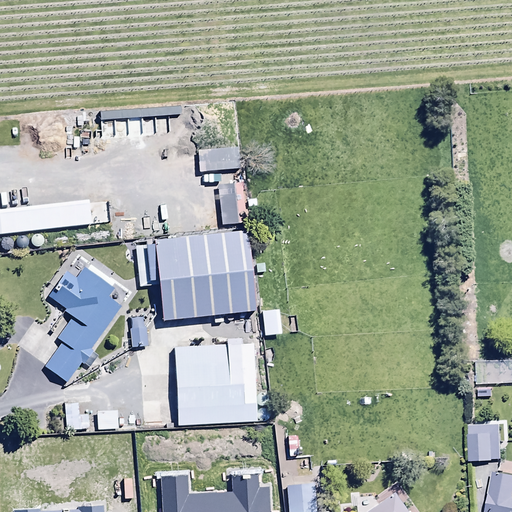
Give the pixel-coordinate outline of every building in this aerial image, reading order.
[(254,310),(246,229),(152,238),(153,243),(144,243),(148,279),(156,279),(160,319),(254,310)] [(93,350),(90,348),(120,306),(107,296),(113,287),(83,266),(75,278),(64,271),(57,282),(60,284),(56,289),(53,287),(46,296),(65,309),(64,310),(72,316),(57,338),(62,341),(44,366),(67,382),(80,362),(83,365),(93,350)] [(280,333),(278,309),(266,310),(268,334),(280,333)] [(130,347),(146,346),(145,325),(142,325),(141,318),(129,318),(130,347)] [(252,343),(172,347),(177,425),(256,421),(252,343)] [(511,383),(511,360),(475,362),(476,385),(511,383)] [(66,404),(66,429),(88,429),(88,415),(77,415),(78,404),(66,404)] [(96,412),(96,430),(117,429),(117,411),(96,412)] [(491,459),(499,458),(498,424),(468,425),(468,435),(467,435),(468,461),(491,461),(491,459)] [(511,511),(511,497),(511,491),(511,474),(492,471),(483,511),(511,511)] [(406,511),(393,492),(365,511),(406,511)]
